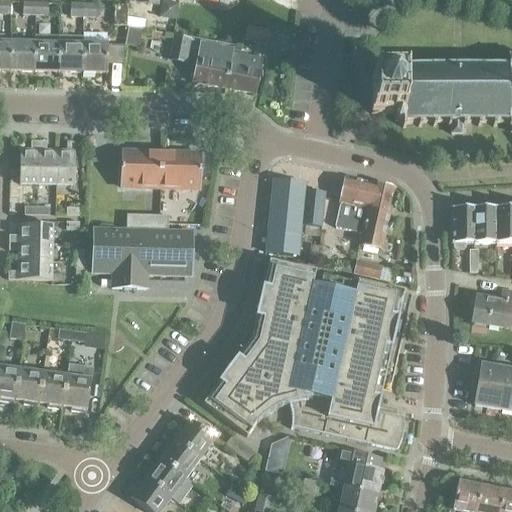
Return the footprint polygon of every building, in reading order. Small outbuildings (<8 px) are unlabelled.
[(10,1),(0,0),(0,15),(10,16),(10,1)] [(22,17),(35,18),(35,4),(23,3),(22,17)] [(48,4),(35,4),(35,18),(48,18),(48,4)] [(70,19),(82,19),(82,5),(70,5),(70,19)] [(95,5),(82,5),(82,19),(95,19),(95,5)] [(115,6),(115,27),(129,27),(129,6),(115,6)] [(245,28),(244,40),(266,43),(268,31),(245,28)] [(0,70),(10,71),(11,43),(11,35),(0,34),(0,70)] [(190,41),(176,38),(172,61),(185,63),(190,41)] [(10,71),(35,71),(35,43),(11,43),(10,71)] [(58,44),(35,43),(35,71),(58,72),(58,44)] [(232,53),(233,53),(234,50),(200,43),(197,59),(196,59),(192,82),(221,88),(226,65),(230,66),(232,53)] [(58,72),(82,72),(82,44),(58,44),(58,72)] [(107,45),(82,44),(82,72),(106,73),(107,45)] [(230,66),(226,65),(221,88),(255,95),(263,59),(233,53),(232,53),(230,66)] [(511,60),(508,60),(508,69),(496,69),(496,66),(493,66),(493,69),(481,69),(481,66),(478,66),(478,69),(466,69),(466,66),(463,66),(463,69),(451,69),(451,66),(448,66),(448,69),(436,69),(436,65),(433,65),(433,69),(421,69),(421,65),(418,65),(418,69),(405,69),(405,65),(402,65),(402,72),(394,72),(394,79),(371,79),(371,114),(394,114),(394,122),(403,122),(403,128),(406,128),(406,124),(418,124),(418,128),(421,128),(421,124),(433,125),(433,128),(436,128),(436,125),(447,125),(447,128),(451,128),(451,137),(462,137),(462,128),(466,128),(466,125),(478,125),(478,128),(481,128),(481,125),(493,125),(493,128),(496,128),(496,125),(509,125),(509,128),(511,128),(511,135),(511,134),(511,60)] [(18,185),(37,185),(38,142),(30,142),(30,151),(19,151),(18,185)] [(45,143),(38,142),(37,185),(56,186),(57,152),(45,152),(45,143)] [(66,152),(57,152),(56,186),(73,186),(74,143),(66,143),(66,152)] [(121,188),(162,189),(162,154),(122,153),(121,188)] [(162,154),(162,189),(199,190),(200,155),(162,154)] [(335,228),(362,234),(368,208),(366,207),(372,184),(345,178),(339,205),(340,205),(335,228)] [(273,181),(267,233),(265,254),(298,257),(301,226),(321,228),(324,195),(305,193),(306,185),(273,181)] [(368,208),(362,234),(359,246),(381,251),(394,193),(395,190),(372,184),(366,207),(368,208)] [(18,209),(18,199),(8,199),(8,216),(21,216),(21,209),(18,209)] [(24,216),(37,216),(37,208),(24,208),(24,216)] [(49,208),(37,208),(37,216),(49,216),(49,208)] [(465,246),(473,246),(473,210),(471,210),(471,215),(465,215),(465,210),(451,210),(451,246),(453,246),(454,250),(456,252),(463,252),(465,250),(465,246)] [(473,246),(495,246),(495,210),(481,210),(481,215),(475,215),(475,210),(473,210),(473,246)] [(509,210),(495,210),(495,246),(511,245),(511,214),(509,215),(509,210)] [(167,233),(168,217),(126,216),(126,231),(93,230),(92,274),(112,275),(111,289),(146,290),(147,276),(190,277),(192,233),(167,233)] [(8,237),(8,245),(51,246),(51,227),(18,226),(17,237),(8,237)] [(17,252),(17,263),(51,264),(51,246),(8,245),(8,252),(17,252)] [(75,251),(75,264),(83,265),(83,251),(75,251)] [(469,252),(469,263),(478,263),(477,252),(469,252)] [(219,396),(213,392),(203,406),(247,438),(256,426),(289,405),(291,429),(292,430),(293,428),(397,452),(405,418),(371,410),(376,388),(383,390),(390,358),(383,357),(385,347),(392,349),(399,319),(392,317),(394,308),(401,309),(405,292),(358,282),(355,295),(313,286),(316,273),(269,262),(265,279),(272,281),(270,290),(263,289),(256,318),(263,320),(261,330),(254,328),(251,341),(243,351),(249,356),(243,364),(237,359),(219,384),(225,388),(219,396)] [(342,262),(339,274),(351,277),(354,265),(342,262)] [(357,262),(354,275),(378,280),(381,268),(357,262)] [(50,282),(51,264),(17,263),(17,273),(8,273),(7,281),(50,282)] [(478,275),(478,263),(469,263),(469,275),(478,275)] [(83,276),(83,265),(75,264),(75,276),(83,276)] [(500,305),(475,301),(471,326),(510,333),(511,319),(511,296),(502,295),(500,305)] [(23,342),(24,332),(25,326),(12,324),(9,341),(23,342)] [(58,340),(72,342),(73,332),(60,331),(58,340)] [(38,334),(24,332),(23,342),(36,344),(38,334)] [(86,334),(73,332),(72,342),(85,344),(86,334)] [(67,378),(67,377),(63,407),(71,409),(71,411),(86,413),(86,411),(87,411),(91,381),(93,369),(69,364),(67,378)] [(19,371),(0,368),(0,401),(14,404),(15,401),(19,371)] [(475,398),(474,407),(475,408),(501,412),(511,414),(511,373),(508,373),(480,368),(480,371),(475,398)] [(19,371),(15,401),(24,402),(23,405),(38,407),(38,404),(39,404),(43,374),(19,371)] [(67,377),(43,374),(39,404),(47,405),(47,408),(62,410),(62,407),(63,407),(67,377)] [(176,442),(200,460),(214,441),(190,423),(185,430),(182,428),(174,440),(176,442)] [(232,437),(225,446),(249,464),(257,454),(232,437)] [(161,461),(161,462),(185,480),(200,460),(176,442),(170,449),(168,448),(159,459),(161,461)] [(343,487),(376,494),(381,471),(371,469),(373,459),(350,454),(345,478),(333,475),(330,487),(342,490),(343,487)] [(147,480),(147,481),(171,499),(179,506),(194,486),(185,480),(161,462),(156,469),(154,467),(145,479),(147,480)] [(147,511),(161,511),(171,499),(147,481),(142,488),(139,486),(130,498),(133,500),(132,501),(147,511)] [(305,482),(302,494),(317,497),(319,485),(305,482)] [(477,511),(482,487),(459,482),(453,510),(461,511),(477,511)] [(344,511),(372,511),(376,494),(343,487),(342,490),(338,511),(344,511)] [(501,511),(505,492),(482,487),(477,511),(501,511)] [(250,497),(241,492),(236,502),(244,507),(250,497)] [(511,511),(511,493),(505,492),(501,511),(511,511)] [(254,511),(267,511),(271,499),(258,495),(254,511)]
